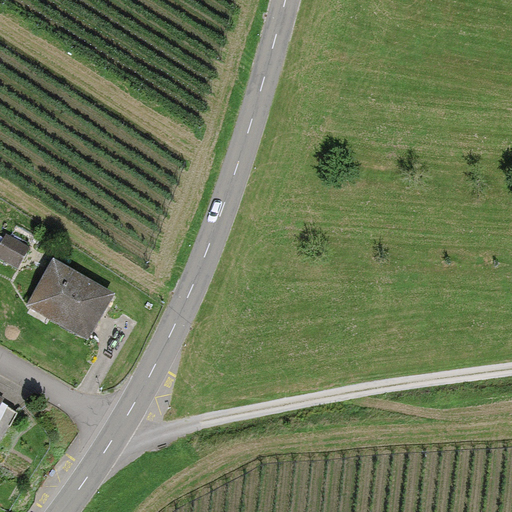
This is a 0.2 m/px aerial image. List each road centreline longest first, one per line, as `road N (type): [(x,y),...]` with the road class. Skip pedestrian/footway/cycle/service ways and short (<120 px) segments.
road 1 (tertiary): [(117,432),(224,208),(285,0)]
road 2 (track): [(511,359),(131,441),(117,432)]
road 3 (residential): [(117,432),(0,362)]
